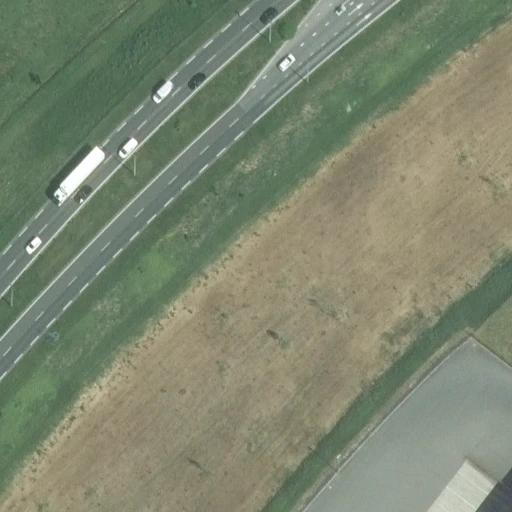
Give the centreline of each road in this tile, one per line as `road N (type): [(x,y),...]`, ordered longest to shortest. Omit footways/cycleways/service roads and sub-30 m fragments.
road 1 (primary): [(0,370),(96,258),(283,81),(383,0)]
road 2 (primary): [(285,0),(135,137),(0,284)]
road 3 (unknown): [(388,511),(451,425),(493,397),(511,397)]
